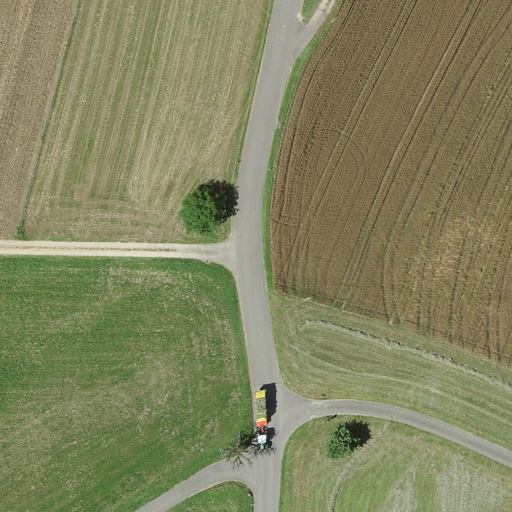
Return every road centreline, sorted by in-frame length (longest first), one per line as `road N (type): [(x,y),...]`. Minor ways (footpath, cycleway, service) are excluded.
road 1 (tertiary): [(285,0),(247,258),(276,417),(272,468)]
road 2 (track): [(0,249),(247,258)]
road 3 (track): [(276,417),(390,411),(511,460)]
road 4 (unclassified): [(153,511),(217,471),(272,468)]
